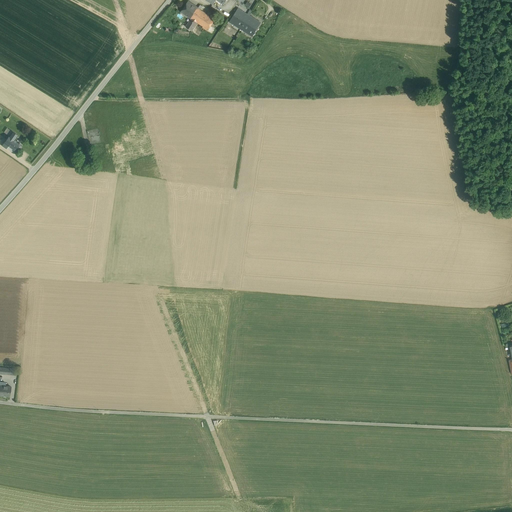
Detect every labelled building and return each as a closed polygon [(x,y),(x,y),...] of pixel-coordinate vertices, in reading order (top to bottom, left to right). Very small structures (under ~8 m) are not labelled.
[(198,8),(188,2),(182,12),(191,18),(192,19),(197,22),(203,26),(202,27),(207,31),(212,23),(215,19),(210,16),(207,14),(200,10),(198,8)] [(261,23),(238,8),(230,22),(252,36),(261,23)] [(192,19),(191,18),(186,27),(192,31),(197,22),(192,19)] [(12,131),(9,136),(14,140),(18,135),(12,131)] [(14,140),(9,136),(4,143),(8,146),(15,150),(17,147),(19,149),(20,149),(22,146),(21,145),(14,140)] [(90,154),(81,156),(82,164),(92,161),(90,154)] [(6,383),(0,382),(0,394),(3,395),(5,395),(10,396),(11,387),(5,386),(6,383)]
